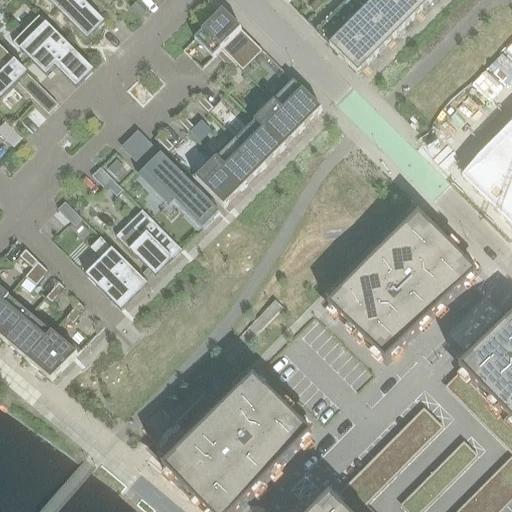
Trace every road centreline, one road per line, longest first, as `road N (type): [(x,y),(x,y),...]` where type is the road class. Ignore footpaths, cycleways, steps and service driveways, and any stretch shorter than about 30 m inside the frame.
road 1 (residential): [(247,0),(511,263)]
road 2 (residential): [(143,45),(187,88),(127,148),(112,133)]
road 3 (residential): [(112,133),(24,223),(0,190)]
